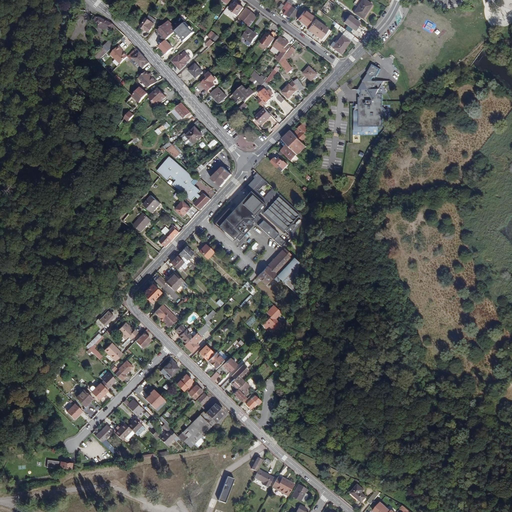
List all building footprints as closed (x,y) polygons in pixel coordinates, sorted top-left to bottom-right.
[(288,0),(284,6),(283,8),(285,10),(283,13),(292,20),(298,12),(290,5),(293,1),(292,0),(291,0),(288,0)] [(372,4),(365,0),(362,0),(354,13),(363,19),(368,11),(367,11),(372,4)] [(233,6),(232,5),(230,7),(231,8),(230,9),(238,15),(244,8),(236,2),(233,6)] [(249,29),(249,28),(258,16),(246,7),(239,18),(248,25),(247,27),(249,29)] [(307,26),(314,17),(304,10),(298,19),(307,26)] [(157,20),(150,15),(147,18),(154,24),(157,20)] [(360,23),(350,15),(344,23),(355,31),(360,23)] [(116,26),(114,24),(99,17),(96,23),(99,24),(98,27),(107,31),(109,32),(111,29),(114,30),(116,26)] [(146,30),(150,33),(153,29),(152,28),(155,24),(154,24),(147,18),(141,27),(146,31),(146,30)] [(328,29),(315,20),(308,29),(312,32),(312,33),(320,39),(328,29)] [(160,39),(164,43),(172,35),(177,30),(169,21),(158,31),(161,35),(163,33),(165,35),(163,36),(160,39)] [(207,29),(199,22),(197,25),(199,27),(205,32),(207,29)] [(202,31),(195,25),(195,26),(194,25),(189,29),(196,36),(202,31)] [(259,35),(249,28),(249,29),(243,37),(252,43),(259,35)] [(354,36),(346,30),(336,44),(333,42),(330,46),(341,54),(354,36)] [(271,35),(268,33),(261,42),(269,47),(275,38),(271,35)] [(172,35),(164,43),(162,44),(166,49),(171,54),(171,55),(179,48),(178,47),(180,46),(178,43),(179,42),(172,35)] [(286,50),(292,41),(283,35),(277,43),(285,49),(286,50)] [(97,58),(99,61),(114,47),(109,41),(103,46),(106,49),(97,58)] [(286,50),(285,49),(283,51),(286,54),(287,53),(294,43),(292,41),(286,50)] [(229,48),(221,42),(219,45),(226,51),(229,48)] [(286,54),(280,62),(288,73),(290,72),(292,70),(293,69),(286,59),(292,56),(296,50),(294,48),(296,47),(294,45),(288,53),(287,53),(286,54)] [(121,64),(128,57),(123,52),(121,50),(122,49),(119,46),(111,54),(121,64)] [(132,52),(135,56),(133,58),(143,69),(150,63),(137,48),(132,52)] [(277,60),(280,62),(286,54),(283,51),(277,60)] [(191,59),(185,52),(180,56),(179,55),(172,61),(180,70),(187,64),(186,63),(191,59)] [(203,72),(196,64),(189,70),(196,78),(203,72)] [(318,74),(310,66),(303,74),(312,81),(314,78),(317,76),(318,74)] [(139,78),(148,88),(158,82),(152,76),(151,77),(146,71),(139,78)] [(276,71),(266,82),(268,84),(278,73),(276,71)] [(216,79),(209,72),(205,75),(207,78),(201,84),(208,92),(216,85),(213,83),(216,79)] [(253,77),(263,85),(266,82),(254,72),(252,75),(253,77)] [(385,84),(372,83),(368,75),(359,91),(368,91),(374,101),(378,96),(387,96),(382,88),(385,84)] [(298,79),(294,82),(301,91),(305,88),(298,79)] [(242,97),(246,102),(246,101),(253,95),(255,93),(250,88),(248,90),(243,85),(234,94),(239,99),(242,97)] [(289,85),(282,92),(289,99),(296,91),(289,85)] [(141,87),(133,96),(140,103),(148,94),(144,90),(141,87)] [(227,97),(219,87),(211,94),(220,104),(227,97)] [(150,96),(158,105),(167,97),(159,88),(150,96)] [(273,98),(266,89),(259,95),(267,103),(273,98)] [(246,101),(246,102),(240,107),(244,110),(249,105),(250,105),(246,101)] [(189,115),(192,113),(182,103),(175,108),(184,118),(188,115),(189,115)] [(360,127),(360,104),(353,104),(353,143),(360,143),(361,135),(364,135),(364,127),(360,127)] [(262,125),(272,116),(265,108),(255,117),(262,125)] [(134,116),(130,112),(125,119),(129,122),(134,116)] [(304,135),(311,129),(305,123),(298,129),(302,133),(298,137),(302,141),(307,137),(304,135)] [(203,134),(196,127),(187,135),(195,143),(199,140),(198,139),(203,134)] [(305,144),(302,141),(298,137),(295,133),(292,131),(283,140),(288,145),(298,154),(299,155),(302,152),(308,146),(305,144)] [(216,138),(209,145),(213,148),(219,142),(216,138)] [(177,158),(181,153),(173,144),(167,150),(177,158)] [(285,152),(289,157),(292,160),(298,154),(288,145),(283,150),(285,152)] [(308,146),(302,152),(307,156),(312,151),(310,149),(308,146)] [(307,156),(302,152),(299,155),(314,170),(315,165),(307,156)] [(167,180),(172,175),(177,180),(173,184),(192,200),(196,196),(199,199),(194,203),(202,210),(211,199),(204,193),(201,196),(198,193),(200,190),(192,183),(196,178),(170,157),(158,171),(167,180)] [(276,166),(278,168),(281,165),(284,168),(288,165),(285,161),(284,162),(279,158),(277,160),(275,158),(272,162),(276,166)] [(276,171),(274,168),(269,164),(267,162),(262,167),(271,176),(276,171)] [(213,180),(224,167),(212,179),(213,180)] [(232,174),(224,167),(213,180),(222,188),(226,182),(225,181),(227,178),(228,179),(231,175),(232,174)] [(295,231),(306,219),(273,188),(264,197),(258,191),(266,181),(257,173),(254,176),(255,177),(255,178),(245,188),(249,191),(260,202),(259,203),(262,206),(258,210),(282,233),(284,230),(288,234),(293,229),(295,231)] [(249,191),(237,204),(251,217),(255,213),(258,210),(262,206),(259,203),(260,202),(249,191)] [(144,205),(154,213),(162,204),(152,195),(144,205)] [(192,208),(184,201),(176,209),(184,217),(192,208)] [(237,204),(234,207),(248,220),(250,219),(251,217),(237,204)] [(242,235),(252,224),(248,220),(234,207),(231,210),(228,207),(214,222),(217,225),(216,226),(232,240),(235,237),(239,232),(242,235)] [(255,213),(251,217),(281,245),(284,242),(278,237),(279,235),(255,213)] [(152,221),(144,214),(134,225),(142,232),(152,221)] [(281,245),(251,217),(250,219),(280,247),(281,245)] [(180,233),(173,227),(160,241),(166,247),(180,233)] [(206,244),(199,251),(208,259),(214,251),(206,244)] [(186,246),(179,253),(187,260),(187,259),(193,254),(193,253),(186,246)] [(287,250),(285,248),(283,251),(282,250),(257,277),(265,284),(275,273),(294,292),(299,264),(297,263),(299,260),(294,256),(292,259),(290,257),(292,255),(287,250)] [(193,253),(193,254),(201,262),(203,260),(194,252),(193,253)] [(196,268),(187,259),(187,260),(179,253),(177,256),(193,271),(196,268)] [(172,264),(177,269),(181,266),(183,268),(185,266),(186,267),(187,266),(177,256),(170,262),(171,263),(172,264)] [(166,283),(174,291),(184,282),(175,273),(166,283)] [(174,291),(166,283),(165,284),(157,276),(154,278),(175,299),(179,296),(174,291)] [(151,302),(160,293),(152,284),(142,294),(151,302)] [(252,297),(250,295),(240,306),(241,307),(252,297)] [(163,303),(155,311),(166,322),(165,323),(168,326),(177,318),(163,303)] [(281,313),(277,309),(271,315),(263,324),(267,328),(269,326),(274,331),(281,324),(275,319),(281,313)] [(203,320),(205,321),(206,323),(208,321),(216,313),(213,310),(203,320)] [(114,317),(108,311),(100,320),(105,325),(114,317)] [(120,334),(125,339),(128,337),(129,338),(121,345),(123,347),(138,332),(135,329),(133,331),(129,327),(129,326),(126,323),(118,330),(121,334),(120,334)] [(179,336),(186,343),(193,336),(197,333),(194,330),(192,330),(189,333),(181,325),(176,330),(180,335),(179,336)] [(193,336),(186,343),(184,345),(192,353),(199,346),(197,343),(195,342),(201,337),(207,331),(203,327),(197,333),(193,336)] [(137,341),(143,348),(151,340),(144,333),(137,341)] [(86,346),(89,349),(93,344),(101,337),(99,334),(86,346)] [(115,361),(122,354),(112,343),(105,350),(115,361)] [(93,344),(89,349),(100,359),(102,356),(94,348),(96,347),(93,344)] [(207,360),(214,354),(206,346),(199,352),(207,360)] [(217,367),(224,360),(216,352),(207,361),(212,366),(213,364),(217,367)] [(222,365),(230,373),(237,365),(230,358),(222,365)] [(163,368),(171,376),(179,368),(176,364),(177,363),(172,359),(163,368)] [(127,376),(125,374),(132,367),(126,361),(119,369),(120,370),(115,375),(121,381),(122,380),(123,380),(127,376)] [(234,379),(231,383),(237,389),(245,382),(240,378),(248,370),(246,368),(243,365),(232,376),(234,379)] [(171,376),(163,368),(160,371),(168,379),(171,376)] [(108,372),(102,379),(103,380),(109,386),(116,380),(108,372)] [(219,375),(216,372),(210,378),(213,381),(219,375)] [(192,381),(186,375),(177,384),(183,390),(187,386),(188,387),(191,384),(190,383),(192,381)] [(103,380),(100,383),(106,389),(109,386),(103,380)] [(245,382),(237,389),(234,393),(237,397),(236,397),(238,400),(239,399),(241,401),(245,397),(245,396),(248,393),(246,390),(250,386),(246,381),(245,382)] [(92,391),(99,399),(108,390),(106,389),(100,383),(92,391)] [(189,393),(195,398),(202,391),(196,385),(194,386),(192,385),(185,392),(187,394),(189,393)] [(90,401),(93,398),(84,389),(76,397),(85,406),(90,401)] [(167,400),(155,389),(146,400),(156,409),(162,403),(163,404),(167,400)] [(197,400),(202,404),(208,397),(204,393),(197,400)] [(256,403),(252,399),(247,404),(251,408),(256,403)] [(137,416),(143,410),(133,400),(130,403),(126,400),(123,402),(137,416)] [(75,403),(67,412),(74,419),(82,411),(75,403)] [(194,421),(187,427),(183,432),(194,444),(224,413),(215,403),(205,413),(203,411),(194,421)] [(169,428),(171,426),(161,416),(160,418),(159,418),(165,424),(169,428)] [(135,418),(128,426),(132,430),(135,433),(137,431),(142,426),(142,425),(135,418)] [(185,424),(187,427),(194,421),(191,418),(185,424)] [(118,426),(113,431),(122,440),(126,436),(132,430),(128,426),(124,423),(119,428),(118,426)] [(167,445),(177,436),(170,429),(169,428),(165,424),(162,426),(167,431),(160,438),(167,445)] [(105,439),(113,431),(107,425),(99,433),(96,436),(102,442),(104,440),(105,439)] [(231,432),(235,435),(240,430),(236,426),(231,432)] [(152,428),(150,431),(155,438),(157,436),(158,435),(152,428)] [(126,436),(129,439),(135,433),(132,430),(126,436)] [(108,442),(105,445),(113,453),(115,451),(114,450),(115,449),(108,442)] [(262,460),(257,458),(252,468),(256,470),(262,460)] [(72,468),(72,463),(48,460),(47,467),(60,469),(60,467),(72,468)] [(262,471),(258,479),(269,485),(273,477),(262,471)] [(235,479),(229,477),(220,501),(226,503),(235,479)] [(282,492),(288,495),(294,484),(289,481),(289,482),(286,480),(286,479),(282,477),(281,479),(278,477),(272,487),(276,489),(277,487),(283,491),(282,492)] [(362,502),(367,497),(362,493),(364,490),(358,484),(351,493),(362,502)] [(292,496),(301,501),(301,499),(304,501),(305,500),(308,496),(307,494),(305,493),(307,489),(298,485),(292,496)] [(380,493),(377,490),(368,502),(371,504),(380,493)] [(395,511),(383,500),(373,511),(395,511)]
